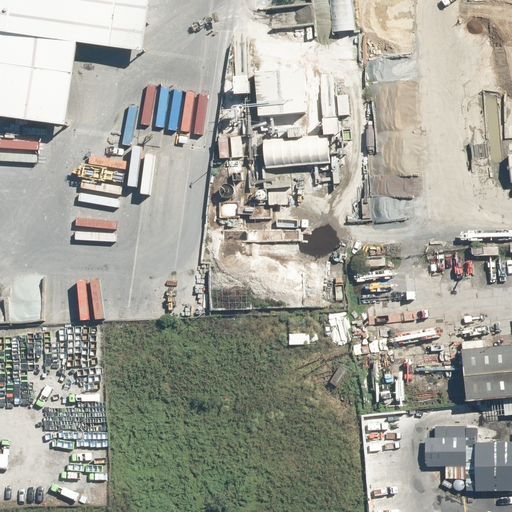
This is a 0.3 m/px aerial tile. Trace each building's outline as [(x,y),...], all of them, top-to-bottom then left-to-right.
[(0,0),(0,115),(77,126),(89,44),(156,53),(163,0),(0,0)] [(357,31),(355,0),(331,0),(333,32),(357,31)] [(250,32),(235,33),(236,82),(244,82),(244,93),(260,92),(259,74),(251,75),(250,32)] [(309,67),(262,71),(265,115),(312,111),(309,67)] [(335,77),(324,78),(327,117),(339,116),(335,77)] [(511,86),(499,87),(506,142),(511,141),(511,86)] [(333,132),(266,138),(269,166),(335,160),(333,132)] [(245,134),(225,135),(226,159),(246,158),(245,134)] [(502,246),(478,247),(478,256),(502,255),(502,246)] [(334,345),(331,319),(320,320),(323,346),(334,345)] [(314,344),(313,333),(291,334),(292,345),(314,344)] [(511,344),(461,349),(464,397),(511,393),(511,344)] [(469,489),(511,488),(511,439),(480,441),(479,426),(470,426),(470,424),(435,425),(436,437),(428,437),(428,465),(448,465),(448,485),(460,485),(460,489),(469,489)]
